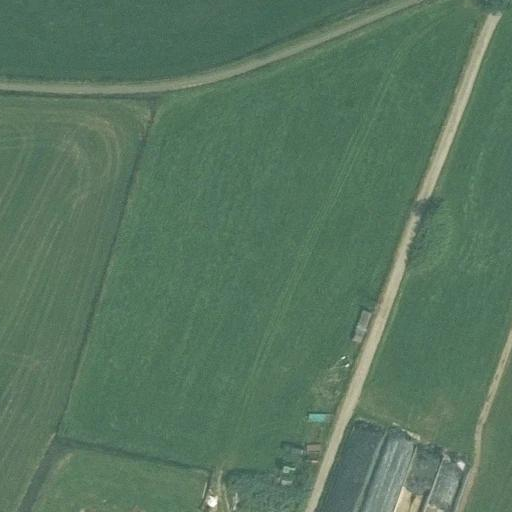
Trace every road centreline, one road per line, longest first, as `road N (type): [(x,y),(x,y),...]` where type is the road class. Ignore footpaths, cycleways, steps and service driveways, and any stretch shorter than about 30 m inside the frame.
road 1 (track): [(308,511),(482,39),(505,0)]
road 2 (track): [(511,335),(458,511)]
